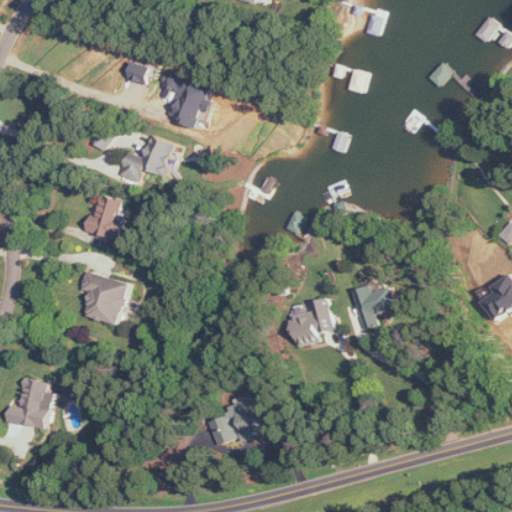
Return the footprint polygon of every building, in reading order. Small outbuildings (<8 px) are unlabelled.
[(135,79),(155,85),(160,68),(140,62),(135,79)] [(176,117),(205,126),(217,88),(173,74),(169,87),(185,92),(176,117)] [(182,143),(159,137),(153,160),(135,155),(129,176),(149,182),(153,170),(172,176),(182,143)] [(133,242),(136,230),(129,229),(131,221),(127,220),(131,201),(104,196),(96,234),(133,242)] [(127,327),(139,285),(94,273),(89,290),(100,293),(93,317),(127,327)] [(511,278),(499,288),(503,294),(491,303),(504,322),(511,316),(511,278)] [(371,331),(387,327),(384,316),(405,310),(399,287),(380,292),(378,286),(360,291),(371,331)] [(298,316),(304,347),(327,343),(326,334),(341,331),(335,298),(318,302),(320,312),(298,316)] [(57,383),(33,379),(28,408),(17,406),(14,422),(55,430),(62,394),(55,392),(57,383)] [(247,443),(289,429),(277,393),(235,407),(247,443)]
